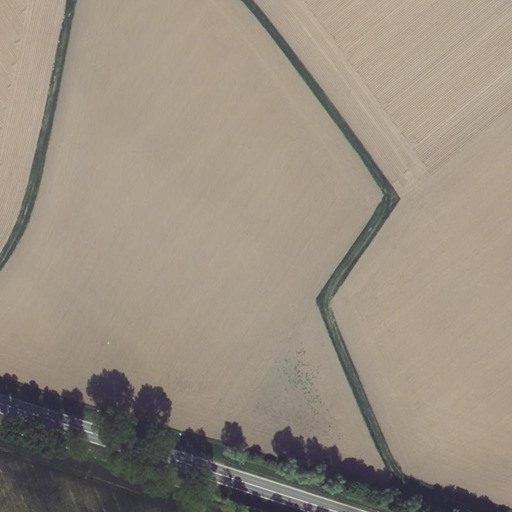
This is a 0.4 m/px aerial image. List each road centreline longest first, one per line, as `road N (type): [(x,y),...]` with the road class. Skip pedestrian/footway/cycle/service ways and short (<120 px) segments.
road 1 (track): [(244,0),(381,180),(383,214),(336,279),(330,304),(393,477),(493,511)]
road 2 (secondary): [(0,403),(337,511)]
road 3 (track): [(0,261),(28,206),(72,0)]
